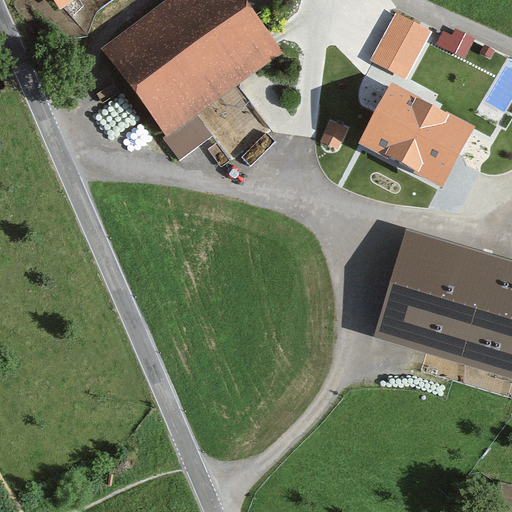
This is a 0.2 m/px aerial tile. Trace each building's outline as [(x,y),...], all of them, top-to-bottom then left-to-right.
[(51,0),(60,11),(74,0),(51,0)] [(239,0),(182,0),(109,56),(170,136),(279,52),(239,0)] [(410,15),(385,0),(384,0),(362,35),(385,49),(376,63),(426,93),(453,49),(406,20),(410,15)] [(473,135),(392,94),(361,154),(442,196),(473,135)] [(511,264),(406,233),(374,342),(511,382),(511,264)]
